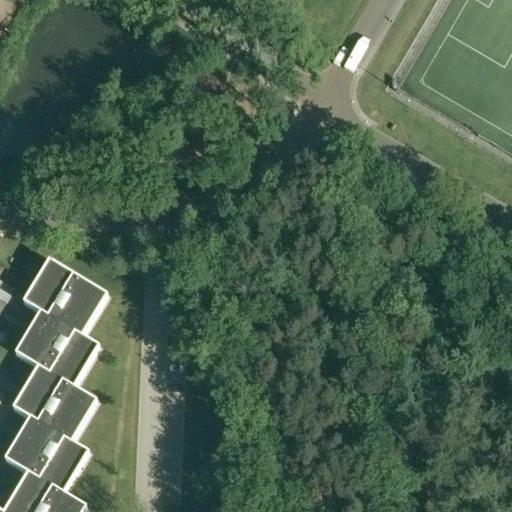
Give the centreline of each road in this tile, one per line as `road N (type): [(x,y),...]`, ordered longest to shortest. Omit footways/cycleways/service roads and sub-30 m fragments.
road 1 (residential): [(135,216),(157,290),(148,511)]
road 2 (residential): [(135,216),(204,204),(268,163),(324,102)]
road 3 (unclassified): [(511,218),(324,102)]
road 4 (unclassified): [(324,102),(168,0)]
road 5 (residential): [(0,221),(135,216)]
